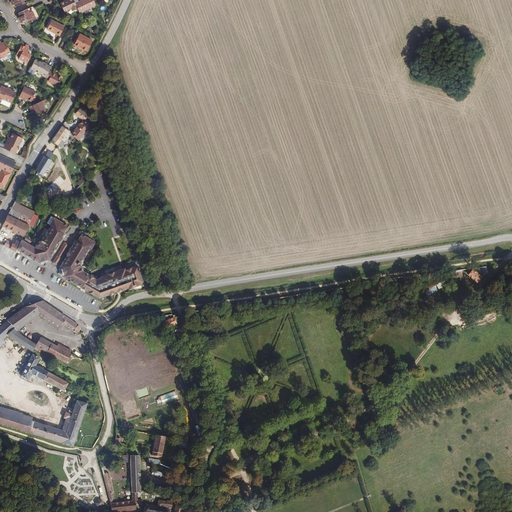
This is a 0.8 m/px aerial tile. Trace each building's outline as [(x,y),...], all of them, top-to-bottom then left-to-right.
[(64,12),(71,9),(72,10),(77,8),(79,12),(94,5),(91,0),(80,0),(78,1),(77,0),(67,0),(60,4),(64,12)] [(18,17),(19,20),(20,20),(21,21),(25,19),(27,20),(29,23),(36,20),(32,10),(30,11),(28,12),(26,8),(18,12),(20,16),(18,17)] [(62,24),(50,17),(46,26),(57,33),(62,24)] [(83,46),(87,48),(91,39),(79,33),(74,43),(83,48),(83,46)] [(0,59),(7,56),(6,54),(5,52),(8,50),(5,42),(1,43),(0,41),(0,59)] [(18,59),(26,63),(30,56),(28,54),(27,52),(29,49),(29,47),(25,45),(24,47),(20,46),(17,54),(20,55),(19,57),(18,59)] [(42,74),(47,64),(43,62),(42,64),(40,62),(35,60),(31,68),(35,70),(37,71),(38,72),(42,74)] [(48,71),(45,77),(49,79),(48,82),(57,86),(61,78),(52,73),(48,71)] [(0,101),(1,100),(3,97),(11,101),(15,93),(11,90),(11,89),(7,88),(6,88),(0,86),(0,101)] [(23,87),(18,97),(24,100),(25,99),(31,101),(35,92),(23,87)] [(41,101),(29,107),(31,111),(33,110),(35,110),(36,112),(37,115),(46,111),(41,101)] [(80,137),(95,121),(89,117),(92,112),(83,107),(79,113),(86,118),(75,131),(80,137)] [(74,128),(65,123),(53,138),(59,142),(61,146),(64,142),(62,140),(64,138),(66,138),(72,131),(74,128)] [(5,144),(3,148),(15,154),(22,138),(12,134),(7,144),(5,144)] [(47,154),(46,154),(39,167),(45,171),(53,158),(52,157),(53,154),(50,152),(49,155),(47,154)] [(0,155),(0,162),(12,168),(14,165),(15,162),(0,155)] [(0,167),(1,168),(0,170),(0,186),(2,188),(12,168),(0,162),(0,167)] [(5,223),(27,233),(28,232),(32,233),(38,221),(34,219),(39,209),(18,198),(14,205),(11,212),(7,217),(5,223)] [(70,224),(57,216),(52,223),(54,224),(46,239),(43,240),(39,245),(35,243),(28,239),(25,237),(24,240),(22,245),(44,259),(50,258),(57,246),(59,247),(65,237),(67,233),(66,232),(70,224)] [(68,235),(72,238),(77,231),(73,228),(68,235)] [(71,251),(84,284),(91,272),(85,269),(83,261),(91,248),(93,249),(97,242),(84,233),(80,240),(78,239),(71,251)] [(9,242),(20,249),(21,246),(22,245),(24,240),(21,238),(19,243),(11,239),(9,242)] [(67,241),(55,261),(59,263),(69,246),(71,243),(67,241)] [(22,245),(21,246),(43,261),(52,259),(59,247),(57,246),(50,258),(44,259),(22,245)] [(83,285),(84,284),(71,251),(63,265),(65,274),(83,285)] [(84,284),(83,285),(97,294),(115,287),(125,283),(125,284),(126,285),(138,281),(137,280),(140,278),(135,262),(123,266),(122,264),(99,272),(94,274),(91,272),(84,284)] [(493,274),(489,266),(483,266),(489,275),(493,274)] [(478,282),(483,277),(475,270),(470,274),(478,282)] [(444,283),(442,281),(423,290),(425,293),(444,283)] [(57,329),(62,323),(78,334),(82,329),(80,327),(39,301),(26,306),(9,318),(5,320),(0,324),(0,341),(5,337),(30,354),(32,351),(40,356),(42,352),(68,365),(74,356),(72,355),(73,353),(59,345),(58,348),(40,339),(33,348),(18,338),(15,332),(35,317),(57,329)] [(174,324),(172,319),(160,321),(163,327),(174,324)] [(38,362),(30,358),(17,378),(24,382),(29,377),(62,394),(67,386),(35,369),(38,362)] [(198,423),(187,394),(183,395),(194,424),(198,423)] [(0,423),(44,438),(72,445),(92,405),(79,401),(75,409),(72,414),(66,411),(63,416),(65,418),(58,431),(29,422),(29,419),(20,417),(20,416),(0,409),(0,423)] [(198,423),(194,424),(195,426),(193,427),(199,440),(204,438),(198,423)] [(169,436),(158,434),(153,454),(165,456),(169,436)] [(133,503),(139,490),(142,454),(131,454),(130,466),(130,493),(129,502),(108,504),(109,508),(109,511),(121,511),(134,511),(133,503)] [(165,461),(153,458),(153,462),(164,466),(165,461)] [(154,505),(141,506),(142,508),(140,508),(140,511),(169,511),(169,497),(163,497),(163,499),(154,499),(154,505)]
